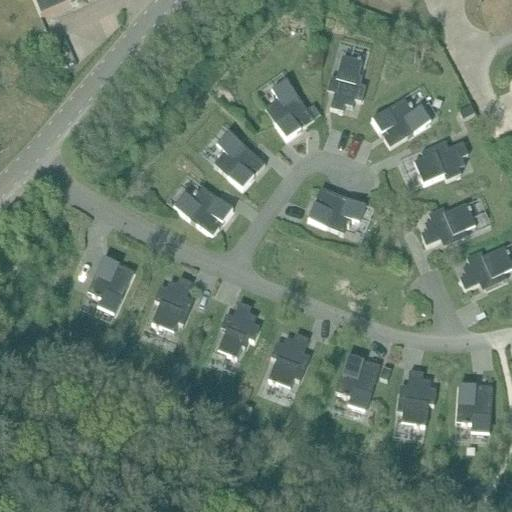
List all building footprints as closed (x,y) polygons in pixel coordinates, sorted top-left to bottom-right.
[(29,0),(39,23),(91,0),(29,0)] [(358,80),(362,67),(360,66),(361,64),(358,63),(357,66),(342,61),(336,83),(330,82),(327,92),(335,94),(329,113),(343,117),(345,110),(352,112),(354,105),(361,107),(365,91),(359,90),(362,81),(358,80)] [(305,132),(314,125),(286,85),(271,96),(277,104),(273,106),(272,105),(269,106),(271,108),(264,113),(274,128),(286,145),(300,135),(297,130),(301,127),(305,132)] [(383,143),(389,153),(431,127),(421,111),(412,117),(410,113),(412,112),(410,109),(408,110),(404,103),(388,113),(371,124),(381,139),(386,136),(388,140),(383,143)] [(314,110),(307,114),(314,124),(320,120),(314,110)] [(470,110),(458,116),(463,124),(474,118),(470,110)] [(168,132),(163,139),(173,147),(178,140),(168,132)] [(257,178),(265,169),(228,137),(216,151),(223,157),(221,160),(219,159),(217,161),(219,163),(213,169),(227,181),(242,194),(254,182),(249,178),(253,174),(257,178)] [(461,163),(468,160),(462,147),(444,155),(441,148),(421,157),(423,163),(413,167),(419,182),(417,182),(419,185),(421,184),(423,190),(443,181),(446,186),(461,179),(458,173),(465,170),(461,163)] [(195,201),(192,204),(184,198),(173,213),(212,241),(219,233),(214,229),(217,225),(222,228),(232,215),(201,192),(197,199),(195,197),(193,200),(195,201)] [(346,204),(320,193),(316,204),(321,206),(320,211),(314,209),(308,225),(326,232),(343,239),(346,231),(348,232),(350,229),(347,228),(349,224),(358,228),(365,211),(346,204)] [(467,214),(465,209),(444,219),(442,213),(427,219),(430,226),(423,229),(427,236),(420,239),(426,251),(444,243),(447,250),(467,241),(465,236),(475,231),(468,216),(470,215),(469,213),(467,214)] [(468,270),(462,273),(465,280),(459,283),(464,295),(482,287),(486,294),(506,284),(503,279),(511,274),(511,271),(506,260),(508,259),(507,256),(505,257),(503,253),(482,262),(480,257),(466,264),(468,270)] [(114,320),(134,277),(124,272),(121,277),(116,275),(119,270),(103,263),(87,297),(95,301),(94,303),(97,304),(98,302),(101,304),(97,313),(114,320)] [(159,308),(151,329),(156,331),(155,333),(158,334),(158,332),(174,338),(178,328),(183,330),(191,309),(184,307),(192,288),(179,283),(176,289),(169,287),(166,293),(160,291),(154,306),(159,308)] [(234,363),(236,364),(241,351),(245,353),(248,344),(253,346),(259,331),(253,329),(256,322),(248,319),(251,313),(238,307),(231,326),(224,323),(220,333),(225,335),(217,356),(232,362),(231,364),(234,365),(234,363)] [(301,363),(308,344),(295,339),(292,345),(285,343),(282,349),(276,347),(270,362),(276,365),(267,385),(272,387),(271,389),(274,390),(275,388),(290,394),(294,384),(300,386),(308,365),(301,363)] [(371,398),(379,371),(369,367),(367,373),(362,372),(364,366),(347,361),(341,380),(335,397),(343,400),(343,402),(346,403),(346,401),(350,402),(347,412),(364,417),(370,398),(371,398)] [(419,431),(425,432),(427,409),(433,410),(436,394),(429,393),(430,386),(422,385),(423,378),(409,376),(406,396),(399,395),(396,417),(402,418),(401,428),(416,430),(415,433),(418,433),(419,431)] [(183,384),(178,395),(185,398),(190,387),(183,384)] [(471,429),(471,439),(489,440),(490,420),(491,412),(490,412),(492,392),(481,391),(481,397),(475,397),(475,391),(458,390),(456,428),(464,428),(464,431),(467,431),(467,429),(471,429)] [(244,410),(239,421),(247,425),(252,413),(244,410)]
